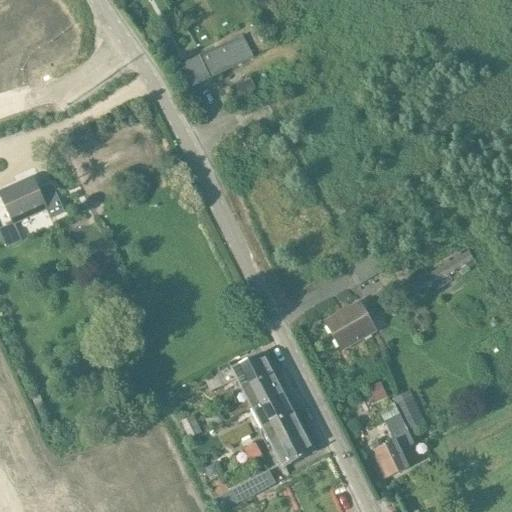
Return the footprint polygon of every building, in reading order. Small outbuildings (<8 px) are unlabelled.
[(191,87),(253,58),(242,36),(180,65),(191,87)] [(41,196),(32,177),(0,191),(0,196),(13,225),(45,210),(50,219),(64,213),(54,190),(41,196)] [(347,264),(360,286),(384,271),(371,249),(347,264)] [(473,261),(468,252),(461,256),(459,253),(451,257),(453,261),(450,262),(448,259),(440,264),(442,267),(411,285),(417,293),(473,261)] [(340,351),(375,331),(374,329),(375,325),(371,318),(367,317),(359,303),(324,323),(340,351)] [(241,390),(273,374),(269,367),(270,363),(267,357),(263,356),(262,354),(231,370),(241,390)] [(251,410),(283,393),(273,374),(241,390),(251,410)] [(379,384),(369,388),(375,403),(385,398),(379,384)] [(393,399),(411,437),(427,429),(409,391),(393,399)] [(262,430),(293,413),(283,393),(251,410),(262,430)] [(414,462),(408,448),(413,445),(394,406),(380,414),(393,442),(379,448),(376,441),(370,444),(374,451),(373,451),(386,479),(408,469),(406,466),(414,462)] [(272,449),(303,433),(293,413),(262,430),(272,449)] [(192,415),(180,420),(188,437),(200,432),(192,415)] [(247,426),(233,433),(238,442),(252,435),(247,426)] [(303,433),(272,449),(283,470),(314,453),(313,452),(314,448),(310,442),(307,440),(303,433)] [(199,460),(211,455),(203,438),(191,443),(199,460)] [(254,444),(243,450),(249,461),(260,455),(254,444)] [(269,473),(251,482),(257,493),(275,484),(269,473)] [(426,510),(441,504),(437,495),(422,501),(426,510)]
